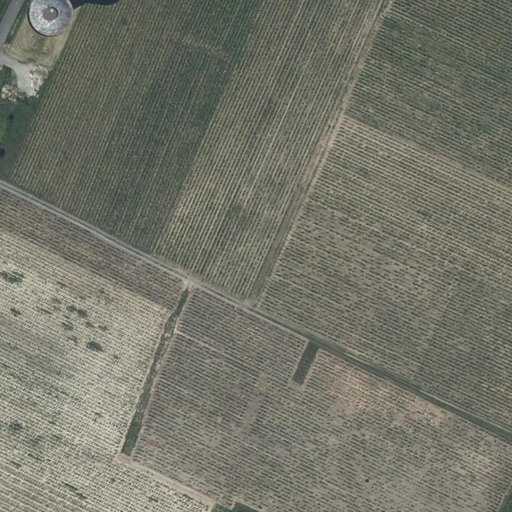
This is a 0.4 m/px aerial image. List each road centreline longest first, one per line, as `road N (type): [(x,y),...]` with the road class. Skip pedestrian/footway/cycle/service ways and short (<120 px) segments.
road 1 (track): [(0,187),(511,438)]
road 2 (track): [(387,0),(250,312)]
